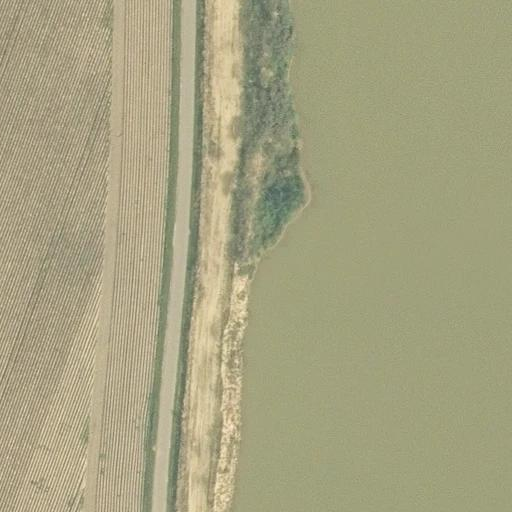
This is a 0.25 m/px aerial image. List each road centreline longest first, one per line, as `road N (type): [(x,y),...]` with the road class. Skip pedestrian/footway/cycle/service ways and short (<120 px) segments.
road 1 (unclassified): [(161,511),(185,0)]
road 2 (unclassified): [(192,511),(210,301)]
